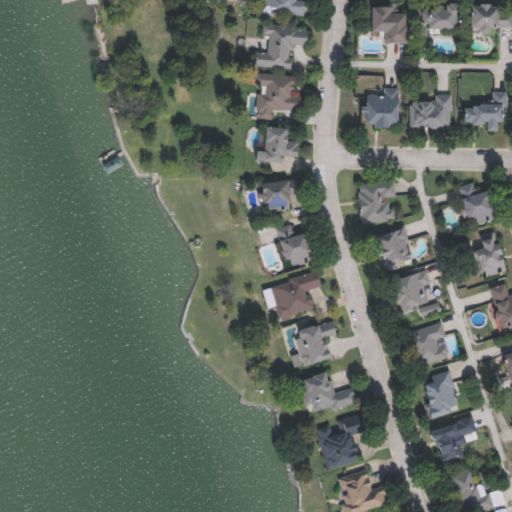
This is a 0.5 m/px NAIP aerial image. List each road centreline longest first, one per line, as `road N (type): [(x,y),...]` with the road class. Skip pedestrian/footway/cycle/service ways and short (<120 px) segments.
road 1 (residential): [(340,0),(327,153),(337,226),(425,511)]
road 2 (residential): [(327,153),(511,153)]
